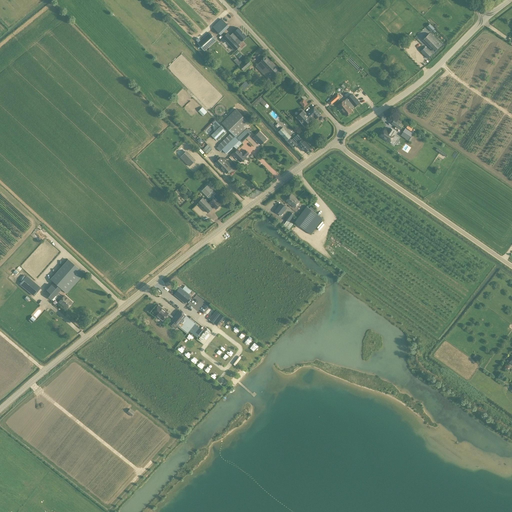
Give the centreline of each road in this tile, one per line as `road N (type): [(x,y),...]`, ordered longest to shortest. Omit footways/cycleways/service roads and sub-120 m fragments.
road 1 (unclassified): [(334,141),(0,409)]
road 2 (unclassified): [(511,266),(334,141)]
road 3 (unclassified): [(507,0),(423,77),(343,134)]
road 4 (unclassified): [(343,134),(221,0)]
